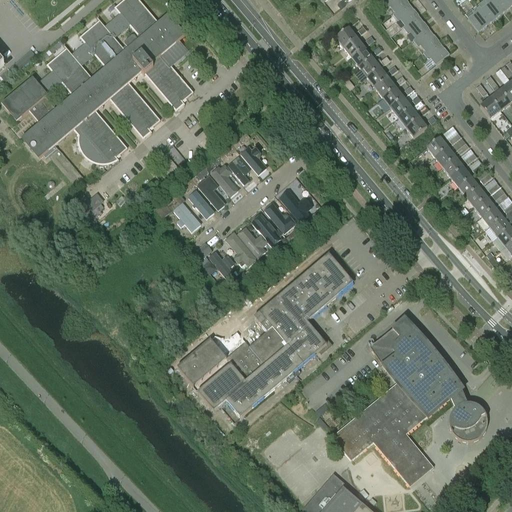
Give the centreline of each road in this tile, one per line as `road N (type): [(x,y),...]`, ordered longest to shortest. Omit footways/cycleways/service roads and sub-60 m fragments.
road 1 (tertiary): [(216,0),(511,341)]
road 2 (tertiary): [(511,322),(233,0)]
road 3 (unclassified): [(152,511),(0,350)]
